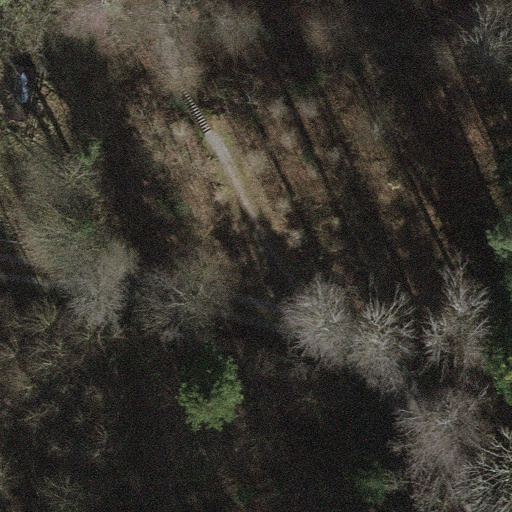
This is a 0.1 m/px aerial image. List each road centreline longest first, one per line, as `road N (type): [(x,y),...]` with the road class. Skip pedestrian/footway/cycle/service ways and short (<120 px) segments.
road 1 (track): [(0,270),(348,338)]
road 2 (track): [(348,338),(433,443),(472,511)]
